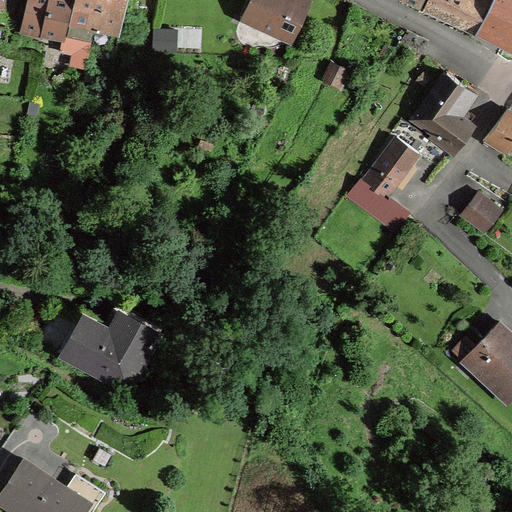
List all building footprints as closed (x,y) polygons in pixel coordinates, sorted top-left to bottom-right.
[(0,0),(0,23),(17,24),(22,1),(12,0),(0,0)] [(65,35),(66,34),(72,0),(29,0),(24,26),(65,35)] [(125,9),(127,0),(82,0),(93,2),(125,9)] [(251,0),(245,14),(293,38),(310,0),(251,0)] [(429,0),(428,5),(477,26),(488,0),(429,0)] [(125,9),(93,2),(89,24),(120,30),(125,9)] [(430,36),(409,26),(403,38),(424,51),(430,36)] [(92,39),(68,34),(66,34),(65,35),(63,46),(77,50),(74,64),(87,66),(92,39)] [(380,55),(387,58),(396,44),(390,40),(380,55)] [(415,114),(433,126),(449,102),(453,105),(469,82),(448,68),(415,114)] [(469,82),(453,105),(460,110),(464,104),(477,88),(469,82)] [(449,102),(433,126),(457,144),(474,120),(467,114),(460,110),(453,105),(449,102)] [(460,110),(467,114),(471,109),(464,104),(460,110)] [(503,115),(488,137),(508,149),(511,142),(511,107),(510,106),(503,115)] [(399,132),(366,176),(387,192),(398,178),(402,181),(406,175),(408,177),(417,164),(412,160),(421,148),(399,132)] [(69,157),(66,174),(86,177),(89,161),(69,157)] [(350,192),(394,228),(409,209),(387,192),(366,176),(363,173),(350,192)] [(472,199),(494,218),(504,206),(481,188),(472,199)] [(462,211),(487,229),(489,227),(494,218),(472,199),(462,211)] [(82,311),(58,357),(134,395),(167,331),(118,306),(109,325),(102,321),(82,311)] [(465,354),(510,397),(511,394),(511,334),(497,321),(465,354)] [(69,485),(25,456),(0,492),(0,495),(24,511),(79,511),(84,506),(90,509),(104,489),(78,471),(69,485)]
